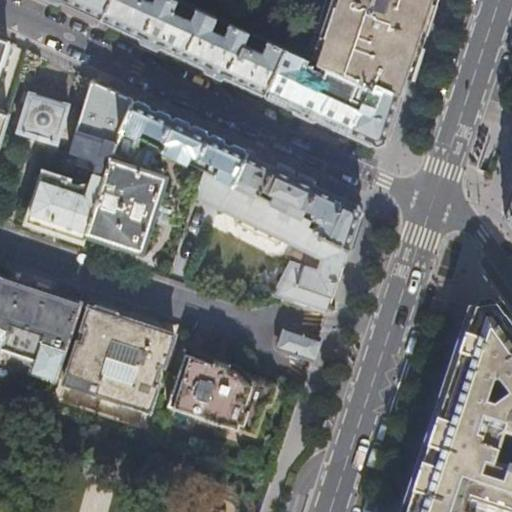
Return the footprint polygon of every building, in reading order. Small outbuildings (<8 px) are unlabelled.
[(52,0),(101,22),(110,0),(52,0)] [(137,39),(226,79),(265,97),(284,51),(267,44),(262,55),(243,46),(246,40),(260,47),(263,42),(235,29),(216,21),(194,11),(189,22),(171,13),(175,2),(170,0),(154,0),(153,5),(142,0),(110,0),(101,22),(137,39)] [(330,0),(311,55),(297,48),(294,56),(357,84),(367,89),(374,92),(377,86),(402,96),(416,54),(433,0),(330,0)] [(219,15),(216,21),(235,29),(237,23),(219,15)] [(0,77),(10,46),(0,41),(0,77)] [(388,141),(402,96),(377,86),(374,92),(367,89),(360,103),(351,99),(357,84),(294,56),(284,51),(265,97),(288,108),(373,147),(388,141)] [(133,103),(94,85),(72,154),(93,161),(97,170),(95,176),(105,180),(121,133),(121,132),(133,103)] [(48,103),(30,97),(18,136),(35,141),(57,149),(69,110),(48,103)] [(186,127),(133,103),(121,132),(149,146),(188,165),(193,156),(219,168),(215,178),(233,188),(247,156),(186,127)] [(0,147),(8,120),(0,117),(0,147)] [(149,146),(121,132),(121,133),(105,180),(87,236),(115,245),(141,254),(163,183),(140,175),(149,146)] [(356,206),(247,156),(233,188),(260,201),(264,193),(274,198),(270,206),(303,222),(307,213),(315,217),(313,222),(321,226),(316,236),(350,252),(353,244),(359,226),(361,220),(358,213),(356,206)] [(260,201),(233,188),(215,178),(205,174),(196,201),(238,222),(281,243),(283,244),(323,264),(319,275),(292,265),(273,300),(291,307),(328,319),(338,287),(350,252),(316,236),(308,231),(310,226),(303,222),(270,206),(260,201)] [(87,236),(105,180),(95,176),(89,192),(86,191),(77,193),(68,189),(69,186),(46,178),(30,226),(51,234),(85,245),(87,236)] [(280,249),(283,244),(281,243),(238,222),(236,227),(251,234),(280,249)] [(0,279),(0,280),(0,365),(55,383),(80,306),(60,300),(61,298),(54,295),(49,293),(48,296),(32,290),(33,289),(26,286),(21,284),(20,286),(0,279)] [(459,354),(448,386),(440,411),(414,490),(406,511),(471,511),(473,509),(483,511),(511,511),(511,327),(508,322),(506,323),(495,308),(475,312),(470,326),(468,326),(459,354)] [(174,339),(118,320),(119,317),(109,313),(97,309),(95,312),(90,310),(64,386),(150,414),(158,387),(154,385),(159,371),(164,369),(174,339)] [(282,355),(312,366),(316,354),(320,343),(290,333),(285,336),(280,351),(282,355)] [(169,410),(256,439),(266,410),(273,409),(278,393),(274,387),(224,371),(186,358),(169,410)] [(96,484),(100,486),(102,486),(106,486),(110,484),(113,481),(115,476),(115,471),(113,468),(110,465),(105,463),(101,463),(95,465),(93,469),(91,473),(92,477),(93,481),(96,484)]
